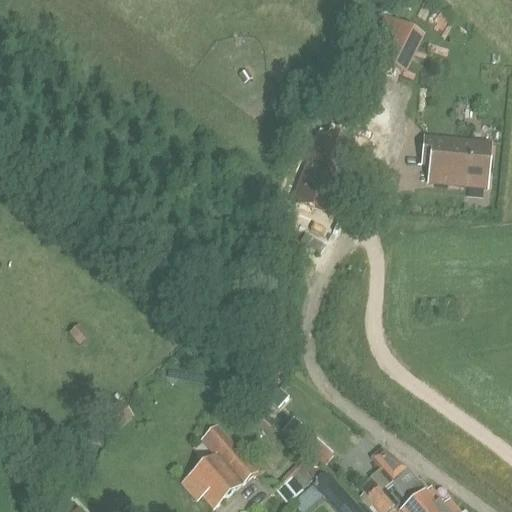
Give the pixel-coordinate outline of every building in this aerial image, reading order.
[(413,33),(411,33),(393,24),(381,18),(362,56),(394,72),(413,33)] [(247,73),(239,78),(244,86),(251,81),(247,73)] [(336,186),(342,188),(355,153),(319,140),(294,208),(312,215),(315,207),(316,208),(318,204),(328,208),(336,186)] [(421,170),(429,171),(427,188),(484,195),(490,151),(425,143),(421,170)] [(278,391),(267,403),(277,412),(288,400),(278,391)] [(105,433),(128,415),(122,408),(99,426),(105,433)] [(317,442),(302,429),(294,421),(281,434),(291,443),(303,455),(304,454),(310,459),(323,471),(335,458),(317,442)] [(188,482),(214,511),(215,511),(257,476),(218,431),(204,444),(216,458),(188,482)] [(382,452),(371,462),(381,473),(411,508),(413,511),(414,511),(417,509),(419,511),(457,511),(450,504),(443,510),(440,507),(442,505),(430,492),(427,494),(408,472),(409,472),(382,452)] [(285,473),(293,484),(306,474),(298,463),(285,473)] [(311,490),(325,505),(331,511),(358,511),(360,511),(328,475),(313,488),(311,490)] [(364,495),(357,503),(370,511),(372,509),(374,511),(392,511),(395,509),(390,504),(392,503),(380,490),(368,499),(364,495)]
